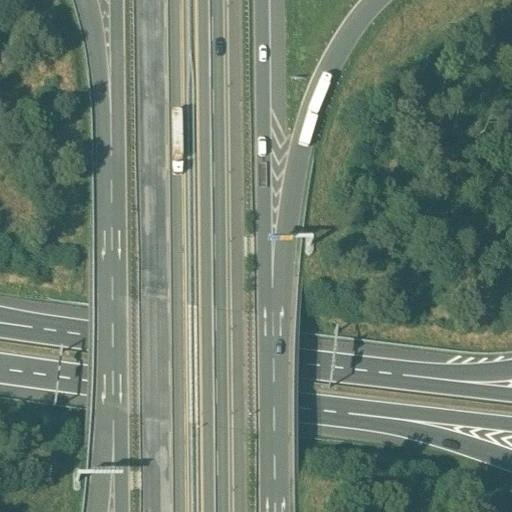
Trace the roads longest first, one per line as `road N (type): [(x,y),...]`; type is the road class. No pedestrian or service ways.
road 1 (motorway): [(217,511),(210,0)]
road 2 (motorway): [(161,0),(167,511)]
road 3 (trunk): [(322,356),(0,318)]
road 4 (trunk): [(11,362),(320,403)]
road 5 (motorway): [(271,273),(323,77),(375,0)]
road 6 (motorway): [(271,273),(264,0)]
road 7 (motorway): [(108,206),(113,457)]
road 8 (motorway): [(273,511),(271,273)]
road 9 (motorway): [(84,0),(108,206)]
road 10 (motorway): [(106,0),(108,206)]
road 11 (motorway): [(320,403),(511,454)]
road 12 (trunk): [(320,403),(511,423)]
road 13 (trunk): [(511,380),(322,356)]
road 14 (motorway): [(511,361),(322,356)]
